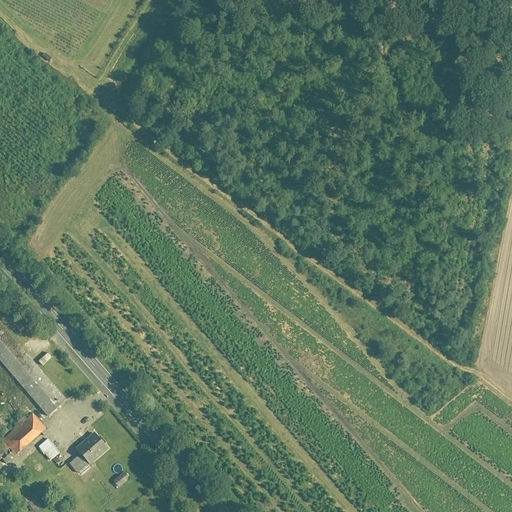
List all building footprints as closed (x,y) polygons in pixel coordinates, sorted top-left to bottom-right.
[(62,401),(0,328),(0,365),(44,417),(62,401)] [(0,410),(0,434),(11,428),(0,410)] [(0,446),(0,472),(46,432),(33,417),(26,423),(23,420),(15,427),(18,431),(0,446)] [(68,468),(75,477),(107,450),(95,436),(76,452),(80,457),(69,467),(68,468)] [(58,455),(49,443),(39,450),(49,462),(58,455)] [(125,475),(114,484),(119,490),(130,482),(125,475)]
